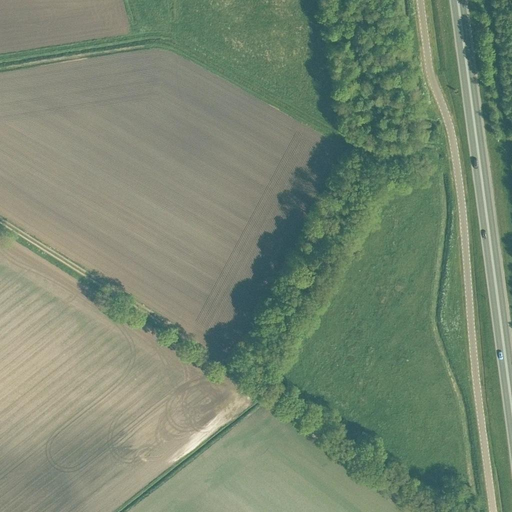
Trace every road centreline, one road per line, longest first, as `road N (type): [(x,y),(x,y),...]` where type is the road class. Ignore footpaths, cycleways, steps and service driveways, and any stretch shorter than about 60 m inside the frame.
road 1 (unclassified): [(420,0),(460,191),(493,511)]
road 2 (track): [(0,218),(228,365),(422,511)]
road 3 (trunk): [(457,0),(511,410)]
